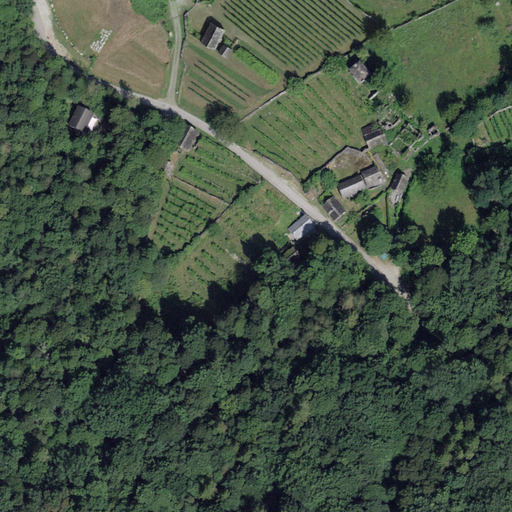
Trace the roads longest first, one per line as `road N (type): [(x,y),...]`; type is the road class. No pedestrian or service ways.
road 1 (track): [(169,108),(140,119),(49,95),(35,88),(0,36)]
road 2 (unclassified): [(28,0),(48,51),(80,75),(169,108)]
